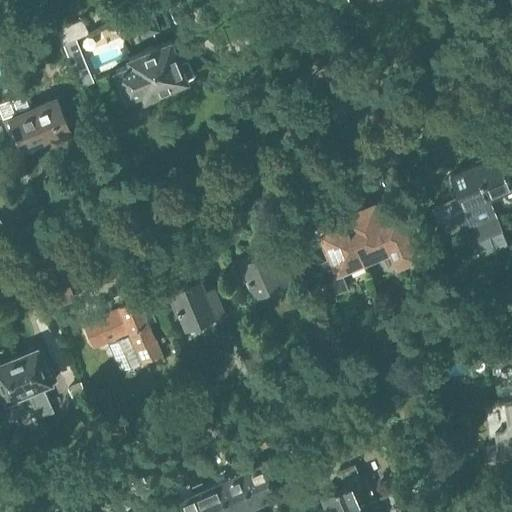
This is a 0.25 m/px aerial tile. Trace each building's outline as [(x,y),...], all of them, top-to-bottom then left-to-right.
[(116,21),(123,37),(124,36),(132,55),(159,44),(154,31),(159,29),(149,7),(116,21)] [(63,53),(47,18),(33,25),(49,60),(63,53)] [(83,18),(56,29),(62,44),(89,33),(83,18)] [(115,68),(125,93),(140,87),(144,97),(188,78),(193,75),(194,72),(189,59),(186,58),(180,60),(171,39),(159,44),(132,55),(127,57),(129,62),(115,68)] [(27,90),(0,101),(0,110),(12,139),(19,137),(27,155),(50,145),(34,106),(27,90)] [(72,112),(64,93),(34,106),(50,145),(74,135),(65,115),(72,112)] [(500,153),(476,163),(490,198),(503,192),(505,195),(506,197),(510,200),(511,200),(511,153),(511,154),(503,158),(500,153)] [(459,194),(432,205),(445,237),(469,227),(473,226),(477,236),(502,225),(498,215),(490,198),(476,163),(451,174),(459,194)] [(374,202),(344,215),(365,262),(393,250),(398,262),(416,254),(401,218),(384,225),(374,202)] [(329,263),(321,267),(309,272),(321,301),(349,288),(342,272),(365,262),(344,215),(343,215),(346,221),(330,228),(332,232),(323,236),(331,254),(326,256),(329,263)] [(275,261),(269,248),(241,260),(255,295),(293,279),(284,257),(275,261)] [(108,269),(114,284),(135,275),(129,261),(108,269)] [(206,288),(201,277),(171,290),(186,327),(225,311),(214,285),(206,288)] [(50,296),(56,310),(75,301),(69,288),(50,296)] [(95,344),(95,345),(108,340),(121,369),(140,361),(140,363),(163,353),(155,333),(156,330),(155,328),(152,327),(150,323),(156,320),(150,306),(143,309),(138,298),(120,306),(120,307),(106,314),(103,313),(97,315),(96,318),(85,322),(86,324),(84,325),(92,345),(95,344)] [(343,353),(325,311),(312,316),(330,359),(343,353)] [(266,367),(255,341),(238,348),(249,374),(266,367)] [(511,343),(491,346),(494,372),(511,369),(511,343)] [(16,357),(35,402),(34,403),(41,417),(55,411),(44,387),(56,382),(41,346),(16,357)] [(0,363),(0,391),(5,403),(20,397),(24,407),(34,403),(35,402),(16,357),(0,363)] [(87,402),(79,383),(68,388),(77,406),(87,402)] [(413,400),(395,403),(397,417),(415,414),(413,400)] [(494,432),(496,443),(487,445),(490,470),(511,466),(511,403),(505,404),(507,425),(503,431),(494,432)] [(405,432),(419,429),(416,416),(402,419),(405,432)] [(278,494),(263,460),(241,470),(256,504),(265,500),(266,503),(275,498),(274,496),(278,494)] [(41,468),(49,488),(65,482),(58,461),(41,468)] [(323,506),(325,511),(342,511),(375,498),(365,475),(361,477),(355,463),(340,470),(345,483),(321,494),(326,505),(323,506)] [(102,474),(108,487),(124,480),(118,467),(102,474)] [(256,504),(241,470),(218,480),(232,511),(236,511),(242,509),(243,511),(244,511),(253,508),(252,505),(256,504)] [(108,487),(102,474),(94,478),(99,491),(108,487)] [(232,511),(218,480),(195,490),(204,511),(232,511)] [(204,511),(195,490),(171,500),(176,511),(204,511)] [(381,511),(375,498),(342,511),(381,511)]
